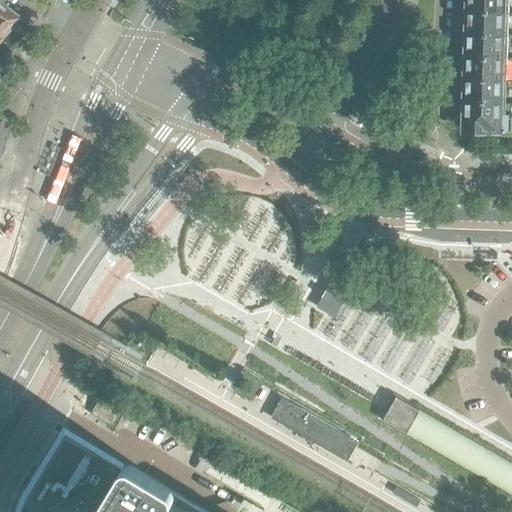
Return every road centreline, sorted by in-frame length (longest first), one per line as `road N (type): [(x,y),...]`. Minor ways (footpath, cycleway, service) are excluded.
road 1 (tertiary): [(0,406),(62,292),(188,111)]
road 2 (tertiary): [(139,65),(0,322)]
road 3 (tertiary): [(295,175),(347,205),(511,218)]
road 4 (residential): [(450,183),(446,0)]
road 5 (residential): [(17,200),(39,103),(77,31)]
road 6 (residential): [(327,135),(391,0)]
road 7 (residential): [(511,419),(488,369),(491,329),(511,297)]
road 8 (tertiary): [(450,183),(327,135)]
road 9 (tertiary): [(327,135),(213,74)]
road 10 (tertiary): [(188,111),(252,139),(295,175)]
